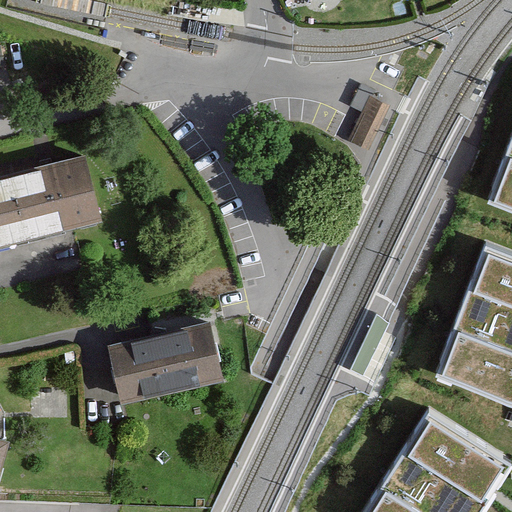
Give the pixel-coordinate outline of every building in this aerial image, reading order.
[(362,111),(349,140),(368,148),(388,106),(371,98),(374,91),(361,85),(352,107),(362,111)] [(511,153),(494,200),(511,207),(511,153)] [(86,155),(0,176),(0,248),(103,222),(86,155)] [(511,259),(491,251),(443,375),(511,401),(511,259)] [(362,374),(388,323),(375,316),(351,370),(362,374)] [(211,323),(107,346),(122,405),(225,381),(211,323)] [(58,385),(38,385),(39,412),(59,412),(58,385)] [(475,511),(505,464),(429,418),(371,511),(475,511)] [(0,480),(10,442),(0,439),(0,480)]
